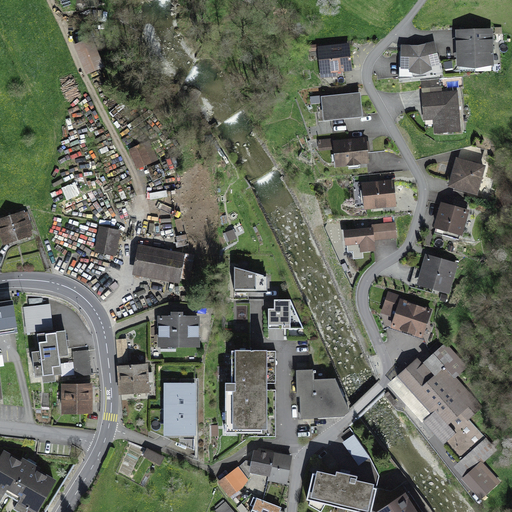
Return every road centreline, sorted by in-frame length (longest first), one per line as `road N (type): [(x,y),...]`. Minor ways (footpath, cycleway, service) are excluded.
road 1 (residential): [(303,454),(379,386),(387,367),(361,294),(370,273),(400,252),(422,189),(414,159),(368,83),(370,63),(422,0)]
road 2 (tertiary): [(107,428),(110,375),(98,314),(58,283),(0,281)]
road 3 (residential): [(107,428),(206,469),(287,443)]
road 4 (residential): [(257,310),(255,335),(284,350),(287,363),(287,443)]
